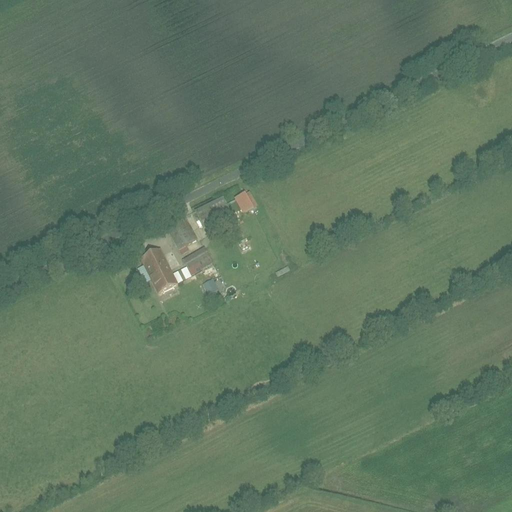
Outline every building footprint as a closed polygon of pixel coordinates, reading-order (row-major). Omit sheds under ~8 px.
[(251,192),(236,201),(245,217),(260,208),(251,192)] [(225,198),(195,212),(204,233),(235,219),(225,198)] [(172,237),(183,257),(201,246),(190,227),(172,237)] [(141,257),(160,298),(182,288),(164,247),(141,257)] [(195,276),(214,266),(206,250),(186,260),(195,276)] [(216,280),(204,286),(210,297),(222,291),(216,280)]
